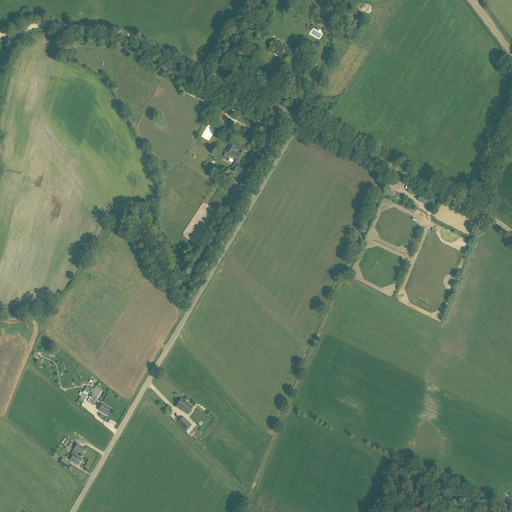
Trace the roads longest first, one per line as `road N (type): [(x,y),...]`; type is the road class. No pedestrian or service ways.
road 1 (unclassified): [(72,511),(299,119)]
road 2 (track): [(241,511),(391,164)]
road 3 (track): [(0,34),(37,25),(108,28),(201,68)]
road 4 (unclassified): [(511,233),(391,164)]
